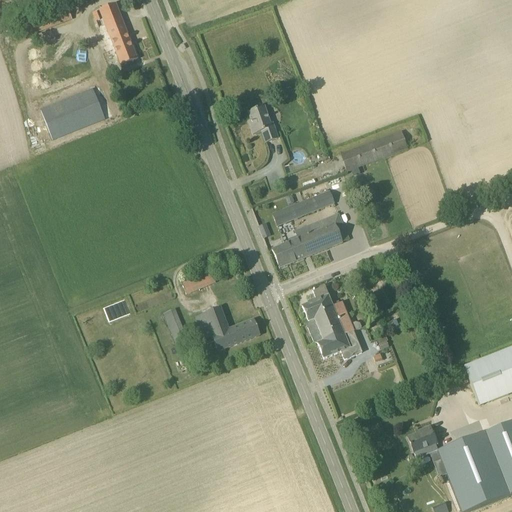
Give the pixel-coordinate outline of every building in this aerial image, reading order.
[(137,61),(115,5),(93,13),(109,56),(116,54),(121,67),(137,61)] [(27,37),(71,21),(67,9),(23,25),(27,37)] [(54,142),(113,119),(101,88),(42,110),(54,142)] [(271,129),(264,108),(248,113),(252,127),(250,128),(253,136),(261,133),(265,144),(278,140),(274,128),(271,129)] [(347,172),(407,150),(401,132),(340,155),(347,172)] [(272,216),(277,228),(282,225),(333,205),(328,194),(281,212),(272,216)] [(288,240),(290,243),(284,246),(272,251),(279,269),(349,241),(338,216),(311,227),(312,230),(288,240)] [(266,225),(258,228),(261,234),(268,231),(266,225)] [(353,285),(360,282),(355,270),(348,273),(353,285)] [(211,272),(202,276),(182,284),(187,294),(215,283),(211,272)] [(332,307),(324,287),(312,292),(316,301),(302,307),(308,323),(307,327),(313,343),(317,344),(317,345),(343,334),(344,336),(353,333),(361,329),(358,324),(354,323),(349,325),(340,304),(332,307)] [(218,352),(259,337),(253,321),(238,327),(228,331),(225,323),(220,309),(204,315),(218,352)] [(163,315),(175,345),(186,340),(175,310),(163,315)] [(362,354),(353,333),(344,336),(343,334),(317,345),(324,360),(334,356),(341,353),(344,361),(362,354)] [(387,340),(386,337),(376,340),(381,351),(389,347),(388,346),(395,343),(393,337),(387,340)] [(479,407),(511,394),(511,350),(464,369),(479,407)] [(379,354),(373,357),(376,363),(382,361),(379,354)] [(511,422),(488,432),(510,487),(511,486),(511,422)] [(458,507),(485,497),(463,442),(437,452),(435,446),(437,445),(430,428),(416,433),(417,435),(407,439),(413,454),(432,447),(432,449),(430,450),(435,462),(440,461),(458,507)]
